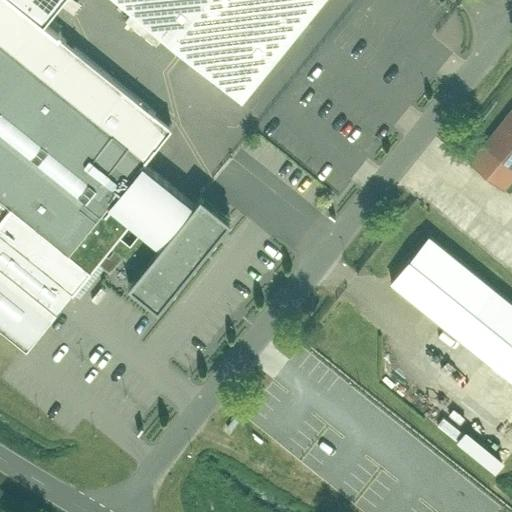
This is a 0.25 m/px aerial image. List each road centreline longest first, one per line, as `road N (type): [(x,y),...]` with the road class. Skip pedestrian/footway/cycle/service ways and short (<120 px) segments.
road 1 (unclassified): [(119,511),(482,48),(486,19),(470,0)]
road 2 (unknown): [(311,268),(511,422)]
road 3 (unknown): [(347,0),(225,150)]
road 4 (unknown): [(191,336),(148,390),(61,331)]
road 5 (unknown): [(291,204),(191,336)]
road 6 (unknown): [(411,142),(511,214)]
